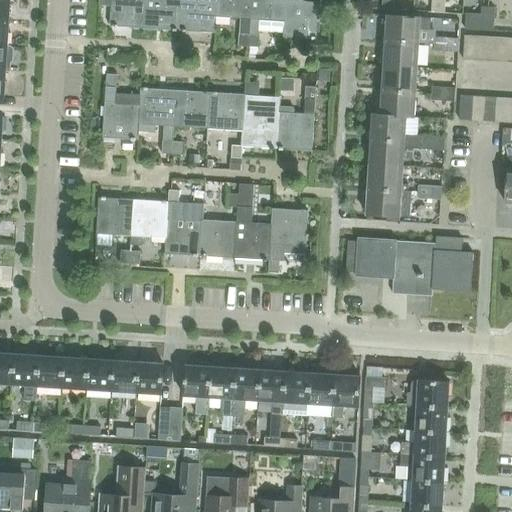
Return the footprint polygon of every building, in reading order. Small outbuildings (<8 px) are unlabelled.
[(0,0),(0,21),(9,22),(10,0),(0,0)] [(99,0),(99,6),(111,6),(109,26),(145,28),(146,0),(99,0)] [(146,0),(145,28),(179,30),(181,0),(146,0)] [(215,32),(216,17),(215,17),(216,0),(181,0),(179,30),(215,32)] [(238,46),(248,47),(250,19),(251,0),(216,0),(215,17),(216,17),(240,18),(238,46)] [(251,0),(250,19),(248,47),(258,47),(259,33),(283,34),(284,21),(286,0),(251,0)] [(283,34),(283,37),(319,39),(321,3),(304,1),(303,0),(286,0),(284,21),(283,34)] [(372,0),(371,8),(382,9),(382,1),(372,0)] [(395,0),(382,0),(382,1),(382,9),(395,10),(395,0)] [(445,1),(432,0),(431,12),(445,13),(445,1)] [(481,7),(481,19),(494,19),(495,8),(481,7)] [(386,15),(385,40),(419,43),(435,44),(435,37),(435,30),(420,29),(421,17),(386,15)] [(494,19),(481,19),(480,30),(493,31),(494,19)] [(0,21),(0,46),(8,47),(9,22),(0,21)] [(463,60),(475,60),(476,36),(464,35),(463,60)] [(475,60),(486,61),(488,37),(476,36),(475,60)] [(434,50),(446,51),(447,38),(435,37),(435,44),(434,50)] [(486,61),(498,62),(500,38),(488,37),(486,61)] [(447,38),(446,51),(457,52),(458,39),(447,38)] [(498,62),(510,62),(511,38),(500,38),(498,62)] [(385,40),(383,65),(417,67),(419,43),(385,40)] [(0,71),(6,72),(7,63),(10,63),(13,61),(14,49),(11,47),(8,47),(0,46),(0,71)] [(383,65),(382,90),(416,92),(417,67),(383,65)] [(330,83),(331,71),(319,70),(318,82),(330,83)] [(105,87),(102,138),(138,140),(139,134),(139,124),(140,104),(139,104),(140,96),(116,94),(117,75),(106,74),(105,87)] [(245,95),(246,95),(255,96),(256,83),(245,82),(245,94),(245,95)] [(281,82),(280,98),(289,99),(289,92),(295,92),(295,83),(281,82)] [(279,112),(276,149),(312,151),(316,87),(305,86),(303,114),(279,112)] [(431,100),(443,101),(443,87),(431,86),(431,100)] [(443,87),(443,101),(454,102),(455,88),(443,87)] [(140,104),(139,124),(139,134),(155,135),(156,125),(163,126),(162,153),(171,154),(172,141),(173,127),(176,90),(140,88),(140,96),(139,104),(140,104)] [(173,127),(208,129),(210,92),(176,90),(173,127)] [(382,90),(380,114),(380,115),(406,116),(406,117),(414,118),(416,92),(382,90)] [(208,129),(242,131),(243,131),(244,110),(245,110),(246,95),(245,95),(245,94),(210,92),(208,129)] [(459,120),(471,120),(473,96),(461,95),(459,120)] [(471,120),(483,121),(484,97),(473,96),(471,120)] [(483,121),(494,122),(496,98),(484,97),(483,121)] [(494,122),(506,123),(507,98),(496,98),(494,122)] [(242,131),(241,145),(242,145),(242,146),(276,149),(279,112),(245,110),(244,110),(243,131),(242,131)] [(372,114),(370,139),(421,142),(422,136),(414,135),(405,135),(406,117),(406,116),(380,115),(380,114),(372,114)] [(370,139),(369,164),(403,166),(404,148),(432,150),(433,136),(422,136),(421,142),(370,139)] [(433,136),(432,150),(444,151),(445,137),(433,136)] [(182,142),(172,141),(171,154),(182,155),(182,142)] [(242,145),(241,145),(232,145),(231,158),(241,158),(242,146),(242,145)] [(198,164),(199,158),(199,156),(189,155),(189,157),(189,164),(198,164)] [(231,158),(231,160),(230,169),(241,170),(241,158),(231,158)] [(369,164),(367,189),(402,191),(409,191),(409,185),(402,185),(403,166),(369,164)] [(418,199),(429,199),(430,186),(418,185),(418,199)] [(430,186),(429,199),(441,200),(442,187),(430,186)] [(402,191),(367,189),(366,214),(409,217),(411,191),(402,191)] [(169,203),(178,203),(179,191),(169,190),(168,202),(169,202),(169,203)] [(238,207),(239,194),(229,194),(228,206),(238,207)] [(235,258),(269,260),(272,225),(272,224),(271,224),(252,223),(253,208),(248,208),(249,195),(239,194),(238,207),(237,222),(235,258)] [(96,233),(95,245),(111,246),(112,234),(132,235),(132,225),(134,200),(98,198),(97,225),(96,233)] [(132,235),(131,245),(142,246),(150,237),(166,238),(167,225),(168,218),(168,216),(169,209),(169,203),(169,202),(168,202),(134,200),(132,225),(132,235)] [(269,260),(268,272),(279,273),(279,260),(283,260),(283,255),(305,256),(308,210),(272,208),(271,224),(272,224),(272,225),(269,260)] [(165,253),(200,256),(202,220),(168,218),(166,238),(165,253)] [(200,256),(235,258),(237,222),(202,220),(200,256)] [(473,253),(435,250),(436,243),(397,241),(397,240),(358,237),(358,241),(348,241),(346,272),(355,273),(355,277),(393,279),(392,295),(431,298),(432,290),(471,292),(473,253)] [(120,263),(130,264),(131,251),(121,250),(120,263)] [(131,251),(130,264),(140,264),(141,252),(131,251)] [(0,383),(12,385),(14,354),(0,353),(0,383)] [(14,354),(12,385),(25,385),(24,401),(36,402),(37,386),(39,356),(14,354)] [(39,356),(37,386),(62,388),(63,357),(39,356)] [(63,357),(62,388),(86,389),(88,359),(63,357)] [(88,359),(86,389),(111,391),(113,361),(88,359)] [(185,365),(183,396),(196,396),(195,414),(206,415),(207,397),(209,397),(210,367),(202,366),(202,364),(199,361),(189,360),(185,363),(185,365)] [(113,361),(111,391),(136,393),(138,362),(113,361)] [(138,362),(136,393),(162,394),(163,364),(138,362)] [(210,367),(209,397),(221,398),(220,417),(232,418),(235,368),(227,368),(227,366),(225,362),(214,362),(210,365),(210,367)] [(235,368),(232,418),(244,418),(245,400),(258,401),(260,370),(260,368),(258,365),(247,364),(243,367),(243,369),(235,368)] [(260,370),(258,401),(272,401),(272,414),(282,414),(283,402),(285,372),(277,371),(277,369),(275,366),(264,365),(260,368),(260,370)] [(283,402),(282,414),(283,414),(283,415),(307,417),(308,404),(310,373),(285,372),(283,402)] [(331,418),(332,419),(335,375),(310,373),(308,404),(331,405),(331,418)] [(335,375),(332,419),(342,419),(343,406),(358,407),(360,376),(335,375)] [(365,378),(364,402),(372,403),(373,389),(383,389),(384,379),(365,378)] [(409,393),(409,405),(417,406),(448,407),(449,381),(419,380),(417,380),(413,382),(412,387),(412,393),(409,393)] [(372,403),(364,402),(363,421),(371,421),(372,403)] [(417,406),(416,430),(446,432),(448,407),(417,406)] [(158,441),(169,442),(171,408),(160,408),(158,441)] [(171,408),(169,442),(180,442),(182,409),(171,408)] [(0,430),(8,431),(9,423),(0,422),(0,430)] [(17,432),(33,433),(34,425),(17,424),(17,432)] [(34,425),(33,433),(50,434),(50,426),(34,425)] [(67,435),(83,436),(84,428),(67,427),(67,435)] [(84,428),(83,436),(100,437),(100,429),(84,428)] [(134,431),(117,430),(116,438),(133,439),(134,431)] [(401,442),(401,454),(414,455),(445,457),(446,432),(416,430),(415,443),(401,442)] [(214,445),(231,446),(231,437),(214,436),(214,445)] [(231,437),(231,446),(246,447),(247,438),(231,437)] [(362,438),(361,452),(369,453),(370,438),(362,438)] [(263,448),(280,449),(281,440),(264,439),(263,448)] [(14,440),(12,459),(17,459),(32,460),(33,460),(34,441),(14,440)] [(281,440),(280,449),(296,450),(297,441),(281,440)] [(313,451),(330,452),(331,444),(313,442),(313,451)] [(331,444),(330,452),(355,454),(356,445),(331,444)] [(147,447),(147,457),(152,457),(157,453),(157,448),(147,447)] [(369,453),(361,452),(360,471),(368,471),(369,453)] [(401,454),(400,467),(407,467),(407,480),(413,480),(443,482),(445,457),(414,455),(401,454)] [(338,460),(338,470),(343,477),(354,477),(355,461),(338,460)] [(48,484),(46,511),(76,511),(77,509),(88,510),(91,463),(67,461),(66,480),(63,480),(63,485),(48,484)] [(0,472),(0,508),(23,510),(23,500),(35,501),(37,470),(32,470),(30,469),(30,465),(20,464),(20,469),(17,469),(13,468),(13,474),(0,472)] [(195,510),(198,466),(183,465),(180,496),(153,494),(152,511),(183,511),(184,509),(195,510)] [(100,495),(98,511),(143,511),(145,486),(146,473),(146,469),(118,467),(116,496),(100,495)] [(146,473),(145,486),(157,487),(158,474),(146,473)] [(249,480),(209,477),(208,497),(206,511),(234,511),(235,505),(247,506),(249,480)] [(413,480),(412,505),(442,507),(443,482),(413,480)] [(259,511),(299,511),(301,487),(289,486),(288,502),(261,500),(259,511)] [(359,487),(358,502),(367,502),(367,488),(359,487)] [(339,511),(350,511),(352,489),(339,488),(338,500),(315,498),(313,511),(339,511)] [(366,511),(367,502),(358,502),(357,511),(366,511)]
